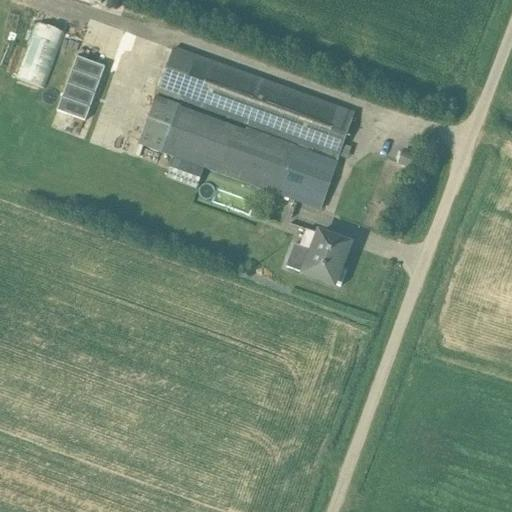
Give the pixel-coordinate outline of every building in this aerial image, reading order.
[(62,34),(39,25),(18,78),(42,87),(62,34)] [(354,116),(172,51),(157,93),(248,126),(242,142),(151,109),(138,145),(320,211),(354,116)] [(174,159),(166,179),(178,184),(186,163),(174,159)] [(378,214),(369,224),(377,231),(386,220),(378,214)] [(318,236),(306,231),(300,248),(312,252),(303,275),(333,287),(334,285),(340,288),(347,271),(340,269),(349,246),(319,234),(318,236)]
